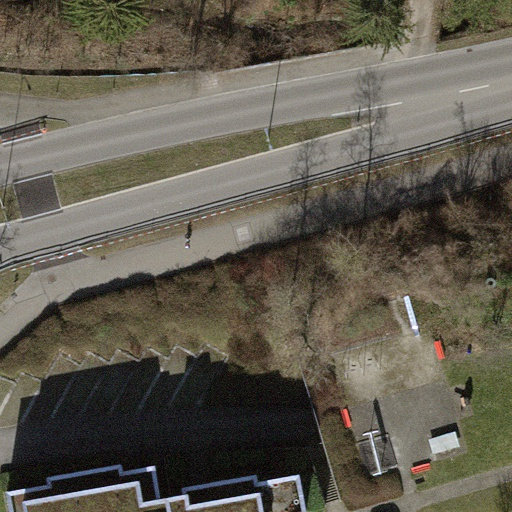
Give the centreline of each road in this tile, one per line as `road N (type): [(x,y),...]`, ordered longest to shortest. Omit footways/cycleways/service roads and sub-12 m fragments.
road 1 (secondary): [(0,242),(362,149),(434,105)]
road 2 (secondary): [(434,105),(352,91),(0,171)]
